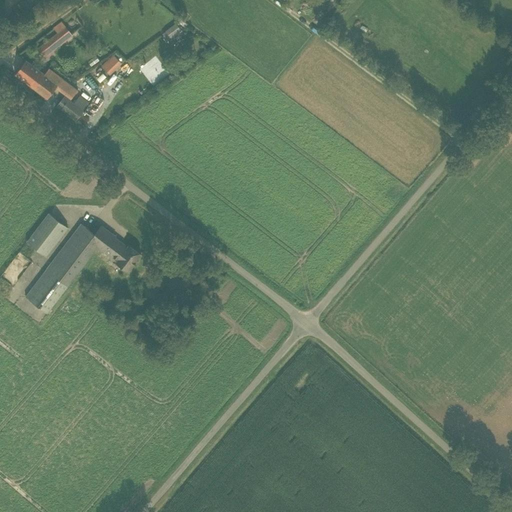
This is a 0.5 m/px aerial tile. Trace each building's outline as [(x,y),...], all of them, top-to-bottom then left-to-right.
[(25,15),(32,10),(24,0),(23,0),(17,5),(25,15)] [(53,27),(58,33),(38,49),(44,57),(72,35),(61,21),(53,27)] [(182,30),(176,22),(162,32),(168,40),(182,30)] [(101,66),(110,75),(122,63),(113,54),(101,66)] [(15,74),(33,87),(44,73),(26,60),(15,74)] [(44,74),(44,73),(33,87),(47,98),(56,87),(71,99),(77,91),(48,69),(44,74)] [(64,96),(63,98),(57,105),(76,120),(81,114),(83,115),(85,113),(83,112),(84,111),(64,96)] [(27,241),(46,256),(68,227),(49,212),(27,241)] [(115,261),(128,271),(141,254),(129,245),(126,249),(120,245),(121,243),(115,238),(116,237),(101,225),(95,233),(82,223),(25,296),(48,314),(97,249),(103,253),(104,252),(115,260),(115,261)]
